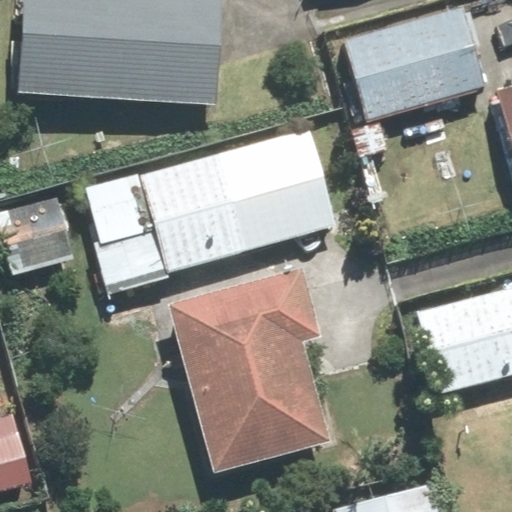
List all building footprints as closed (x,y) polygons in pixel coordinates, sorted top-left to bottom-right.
[(23,0),(18,93),(216,105),(222,0),(23,0)] [(366,119),(484,86),(462,6),(344,39),(366,119)] [(511,87),(499,91),(511,143),(511,87)] [(166,273),(334,226),(307,129),(87,188),(101,242),(94,244),(108,294),(168,278),(166,273)] [(60,196),(0,210),(0,255),(6,281),(77,263),(60,196)] [(302,267),(169,303),(216,472),(329,441),(301,342),(321,337),(302,267)] [(439,393),(511,374),(511,284),(417,310),(439,393)] [(0,490),(31,482),(12,416),(0,419),(0,490)] [(441,511),(435,484),(334,509),(334,511),(441,511)]
